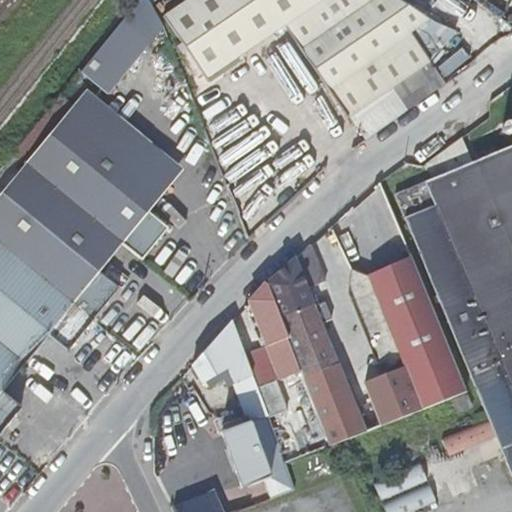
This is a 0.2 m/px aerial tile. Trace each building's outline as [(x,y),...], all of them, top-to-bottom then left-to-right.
[(399,0),(179,0),(160,13),(208,79),(286,26),(350,117),(430,61),(411,33),(431,19),(399,0)] [(173,183),(73,100),(0,190),(0,437),(26,406),(7,390),(53,333),(72,349),(123,286),(104,270),(126,242),(145,259),(171,226),(152,210),(173,183)] [(440,206),(409,217),(509,481),(511,480),(511,151),(431,182),(440,206)] [(400,193),(409,217),(440,206),(431,182),(400,193)] [(449,357),(408,252),(394,257),(383,230),(358,240),(368,267),(341,278),(382,383),(449,357)] [(368,267),(358,240),(331,251),(341,278),(368,267)] [(309,247),(267,284),(301,371),(331,447),(343,443),(364,435),(341,377),(320,325),(331,321),(325,304),(313,307),(306,290),(322,283),(309,247)] [(267,284),(250,303),(273,360),(251,369),(270,418),(287,411),(276,381),(301,371),(267,284)] [(233,323),(194,367),(201,384),(204,382),(226,373),(233,391),(247,427),(270,418),(251,369),(233,323)] [(411,391),(455,373),(450,359),(406,377),(411,391)] [(370,367),(341,377),(364,435),(394,423),(370,367)] [(226,373),(204,382),(206,389),(221,384),(226,394),(233,391),(226,373)] [(410,416),(464,395),(456,376),(403,398),(410,416)] [(468,412),(463,400),(450,405),(455,417),(468,412)] [(288,464),(270,418),(247,427),(242,429),(260,475),(283,466),(294,492),(298,490),(288,464)]
